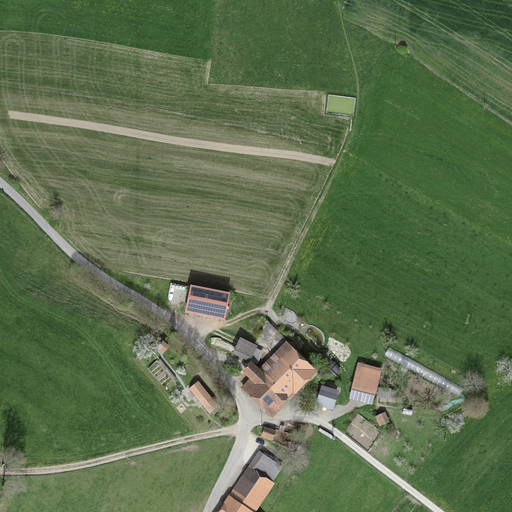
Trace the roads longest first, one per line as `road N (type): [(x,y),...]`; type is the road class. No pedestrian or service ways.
road 1 (residential): [(0,182),(87,267),(212,359),(238,390),(245,423)]
road 2 (track): [(198,346),(210,324),(238,323),(264,306),(347,139)]
road 3 (track): [(244,431),(73,467),(0,470)]
road 4 (unclassified): [(245,423),(288,417),(322,425),(435,511)]
